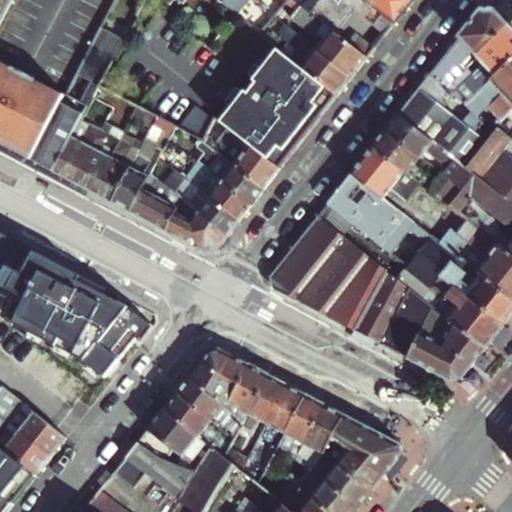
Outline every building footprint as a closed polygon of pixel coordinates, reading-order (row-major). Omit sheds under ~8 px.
[(0,0),(0,24),(12,0),(0,0)] [(223,0),(238,13),(249,0),(223,0)] [(342,4),(337,0),(295,0),(302,5),(326,24),(342,4)] [(412,0),(345,0),(342,4),(351,11),(355,6),(374,21),(373,23),(387,34),(413,1),(412,0)] [(368,58),(348,42),(326,24),(302,5),(293,16),(319,37),(322,34),(327,38),(318,49),(353,78),(368,58)] [(474,50),(478,55),(510,25),(495,10),(482,9),(431,74),(447,86),(452,81),(447,75),(474,50)] [(291,58),(339,95),(353,78),(318,49),(287,24),(279,34),(298,49),(291,58)] [(468,103),(511,62),(511,27),(510,25),(478,55),(465,67),(466,68),(452,81),(447,86),(455,93),(468,103)] [(356,32),(348,42),(368,58),(376,48),(356,32)] [(55,172),(82,120),(118,53),(96,41),(72,87),(87,95),(75,117),(60,109),(33,160),(55,172)] [(296,150),(339,95),(291,58),(280,49),(257,78),(260,81),(240,106),(296,150)] [(67,96),(0,60),(0,142),(33,160),(60,109),(67,96)] [(473,110),(478,116),(489,106),(502,119),(511,108),(511,62),(468,103),(467,104),(473,110)] [(468,168),(491,138),(486,132),(481,126),(484,123),(478,116),(473,110),(463,123),(444,108),(455,93),(447,86),(431,74),(400,115),(458,160),(468,168)] [(196,106),(179,128),(204,142),(215,121),(196,106)] [(229,127),(281,168),(296,150),(240,106),(225,124),(229,127)] [(400,115),(388,130),(422,157),(428,150),(451,168),(458,160),(400,115)] [(164,132),(168,123),(158,117),(153,126),(164,132)] [(102,130),(113,135),(118,125),(107,119),(102,130)] [(102,130),(82,120),(55,172),(74,182),(102,130)] [(169,123),(168,123),(164,132),(171,136),(176,127),(169,123)] [(490,128),(495,133),(499,128),(495,123),(490,128)] [(264,189),(281,168),(229,127),(220,139),(215,136),(208,145),(210,146),(264,189)] [(511,138),(499,128),(495,133),(491,138),(468,168),(511,201),(511,138)] [(74,182),(94,192),(112,157),(104,153),(113,135),(102,130),(74,182)] [(388,130),(375,146),(421,182),(427,187),(433,179),(416,165),(422,157),(388,130)] [(94,192),(113,203),(132,167),(123,162),(132,145),(135,139),(124,134),(112,157),(94,192)] [(141,150),(132,145),(123,162),(132,167),(139,153),(141,150)] [(131,212),(151,175),(156,164),(160,158),(164,150),(156,146),(150,158),(139,153),(132,167),(113,203),(131,212)] [(264,189),(210,146),(206,151),(217,160),(210,169),(253,204),(264,189)] [(421,182),(375,146),(361,164),(391,188),(406,201),(421,182)] [(240,221),(186,177),(160,158),(156,164),(192,192),(185,202),(227,236),(240,221)] [(433,191),(437,195),(447,202),(469,219),(511,253),(511,201),(468,168),(458,160),(451,168),(433,191)] [(384,197),(391,188),(361,164),(354,173),(384,197)] [(253,204),(210,169),(201,180),(190,172),(186,177),(240,221),(253,204)] [(384,197),(354,173),(330,203),(345,216),(393,253),(413,228),(429,241),(410,266),(436,287),(440,281),(458,255),(442,243),(416,222),(400,209),(384,197)] [(131,212),(166,230),(177,208),(164,201),(170,190),(151,175),(131,212)] [(421,182),(406,201),(400,209),(416,222),(437,195),(433,191),(427,187),(421,182)] [(227,236),(185,202),(181,199),(177,208),(166,230),(207,252),(217,249),(227,236)] [(335,229),(345,216),(330,203),(320,216),(335,229)] [(335,229),(320,216),(308,231),(312,234),(304,244),(300,241),(272,276),(274,286),(327,315),(372,257),(335,229)] [(442,243),(458,255),(511,297),(511,253),(469,219),(458,233),(453,229),(442,243)] [(308,231),(300,241),(304,244),(312,234),(308,231)] [(0,276),(7,262),(18,242),(0,232),(0,276)] [(18,242),(7,262),(23,271),(34,250),(18,242)] [(7,262),(0,276),(0,282),(28,298),(14,322),(83,360),(107,378),(138,338),(143,342),(155,327),(129,306),(105,294),(108,289),(55,261),(34,250),(23,271),(7,262)] [(511,315),(511,297),(458,255),(440,281),(454,292),(457,288),(505,325),(511,315)] [(327,315),(355,330),(387,270),(372,257),(327,315)] [(454,292),(440,281),(436,287),(410,266),(400,280),(411,289),(435,308),(486,348),(505,325),(457,288),(454,292)] [(378,342),(382,344),(411,289),(400,280),(387,270),(355,330),(378,342)] [(422,332),(431,316),(435,308),(411,289),(382,344),(409,358),(422,332)] [(463,378),(486,348),(435,308),(431,316),(442,322),(439,327),(450,333),(444,344),(422,332),(409,358),(452,381),(463,378)] [(250,364),(220,348),(210,351),(202,362),(222,378),(220,381),(234,392),(237,389),(250,364)] [(202,362),(190,378),(211,394),(216,386),(220,381),(222,378),(202,362)] [(269,373),(250,364),(237,389),(234,392),(231,395),(228,400),(224,404),(228,407),(231,403),(248,412),(269,373)] [(287,383),(269,373),(248,412),(244,419),(240,428),(237,432),(243,435),(246,430),(252,433),(259,419),(267,423),(287,383)] [(190,378),(178,393),(235,437),(237,432),(240,428),(219,411),(224,404),(221,401),(211,394),(190,378)] [(287,383),(267,423),(286,433),(307,394),(287,383)] [(0,388),(0,413),(53,455),(68,436),(36,411),(3,385),(0,388)] [(235,437),(178,393),(165,409),(214,448),(224,456),(229,448),(235,437)] [(298,438),(305,443),(326,404),(307,394),(286,433),(280,445),(297,458),(301,451),(293,447),(298,438)] [(244,419),(228,407),(224,404),(219,411),(240,428),(244,419)] [(333,436),(345,414),(326,404),(305,443),(301,451),(297,458),(311,469),(324,453),(333,436)] [(214,448),(165,409),(149,429),(139,442),(158,454),(167,442),(184,455),(187,452),(198,461),(192,469),(197,473),(214,448)] [(0,444),(32,470),(38,475),(53,455),(0,413),(0,444)] [(345,414),(333,436),(385,475),(396,461),(402,454),(401,443),(345,414)] [(324,453),(372,491),(385,475),(333,436),(324,453)] [(214,448),(197,473),(196,475),(158,454),(139,442),(127,457),(147,472),(198,511),(203,511),(235,465),(224,456),(214,448)] [(0,509),(9,498),(5,495),(18,479),(22,482),(32,470),(0,444),(0,509)] [(247,459),(229,448),(224,456),(235,465),(242,470),(247,459)] [(276,453),(270,466),(272,468),(281,457),(276,453)] [(324,453),(311,469),(344,494),(352,484),(368,497),(372,491),(324,453)] [(147,472),(127,457),(115,473),(134,489),(147,472)] [(235,465),(203,511),(294,511),(286,505),(271,493),(261,485),(251,497),(265,508),(261,511),(256,508),(253,511),(236,511),(235,511),(257,482),(242,470),(235,465)] [(311,469),(298,487),(329,511),(356,511),(368,497),(352,484),(344,494),(311,469)] [(295,493),(286,505),(294,511),(329,511),(298,487),(295,485),(291,489),(295,493)] [(125,511),(122,509),(123,507),(101,491),(84,511),(125,511)]
